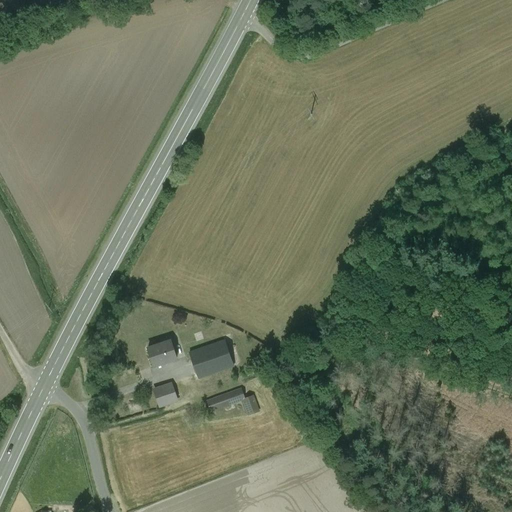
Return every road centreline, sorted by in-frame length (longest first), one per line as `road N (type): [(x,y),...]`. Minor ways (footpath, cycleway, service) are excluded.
road 1 (secondary): [(46,388),(242,17)]
road 2 (unclassified): [(443,0),(314,51),(280,46),(242,17)]
road 3 (unclassified): [(46,388),(82,424),(109,511)]
